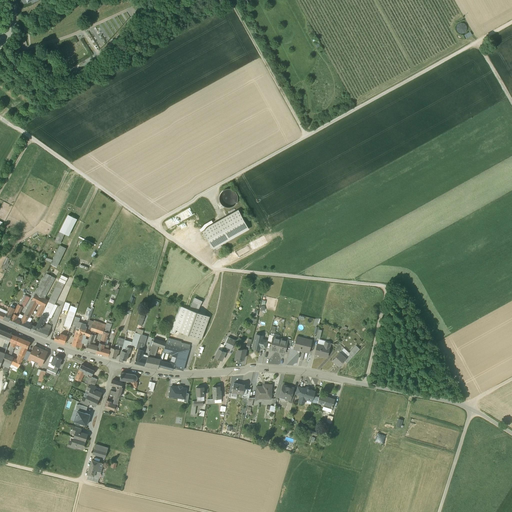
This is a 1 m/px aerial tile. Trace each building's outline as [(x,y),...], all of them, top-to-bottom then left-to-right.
[(460,35),(467,29),(461,22),(454,28),(460,35)] [(227,203),(226,207),(235,208),(237,193),(226,191),(225,196),(222,196),(221,202),(227,203)] [(238,212),(203,232),(213,250),(248,231),(238,212)] [(77,218),(68,214),(66,219),(75,223),(77,218)] [(75,223),(66,219),(59,231),(68,236),(75,223)] [(56,267),(65,249),(59,246),(50,264),(56,267)] [(44,299),(55,278),(46,273),(35,294),(44,299)] [(67,278),(61,275),(56,287),(62,290),(65,284),(64,284),(67,278)] [(62,290),(56,287),(48,301),(54,304),(62,290)] [(26,296),(21,306),(23,307),(25,308),(26,306),(25,306),(31,295),(26,292),(25,295),(26,296)] [(44,299),(35,294),(32,300),(37,302),(41,305),(45,306),(48,301),(44,299)] [(202,301),(194,298),(189,309),(197,312),(202,301)] [(32,300),(24,314),(28,317),(29,317),(37,302),(32,300)] [(54,304),(48,301),(42,314),(46,316),(48,317),(54,304)] [(19,305),(14,313),(18,315),(23,307),(19,305)] [(64,325),(70,328),(77,308),(71,306),(64,325)] [(180,306),(172,328),(176,330),(179,331),(188,309),(180,306)] [(188,309),(179,331),(201,339),(209,317),(197,312),(189,309),(188,309)] [(7,312),(6,314),(3,319),(8,321),(12,314),(7,312)] [(18,315),(14,313),(9,322),(15,325),(16,324),(18,326),(20,321),(23,315),(21,314),(20,316),(18,315)] [(24,314),(21,320),(20,321),(18,326),(33,332),(35,327),(25,323),(28,317),(24,314)] [(46,316),(42,314),(42,315),(37,326),(36,326),(33,332),(47,338),(50,329),(44,327),(42,326),(44,322),(46,316)] [(46,316),(44,322),(42,326),(44,327),(50,329),(51,326),(46,324),(49,318),(48,317),(46,316)] [(140,318),(138,324),(135,332),(142,335),(143,330),(140,329),(142,325),(144,319),(140,318)] [(97,322),(94,321),(91,328),(90,330),(103,334),(106,325),(97,322)] [(80,329),(77,328),(77,326),(75,326),(74,329),(76,330),(75,334),(74,337),(72,345),(81,348),(83,343),(86,344),(88,340),(85,339),(86,337),(86,335),(89,337),(90,337),(91,333),(92,331),(90,331),(86,330),(87,327),(85,326),(86,324),(82,323),(80,329)] [(12,334),(0,329),(0,335),(6,338),(10,340),(12,334)] [(94,335),(91,333),(90,337),(89,337),(85,350),(96,353),(98,346),(92,344),(92,342),(95,335),(94,335)] [(22,339),(12,334),(10,340),(10,341),(13,342),(11,346),(14,347),(16,343),(19,345),(22,339)] [(61,334),(60,334),(59,336),(56,335),(54,340),(64,344),(67,336),(61,334)] [(138,342),(145,344),(147,336),(142,335),(141,334),(138,342)] [(263,338),(256,336),(252,350),(259,352),(260,349),(263,349),(263,347),(264,342),(262,341),(263,338)] [(10,340),(6,338),(3,347),(1,352),(5,353),(10,341),(10,340)] [(166,342),(154,338),(152,344),(159,346),(164,348),(166,343),(166,342)] [(312,342),(297,338),(294,349),(303,351),(303,353),(309,354),(312,342)] [(30,342),(22,339),(19,345),(23,346),(20,353),(24,355),(27,348),(30,342)] [(98,346),(96,353),(109,356),(110,350),(103,348),(106,341),(101,339),(100,342),(98,346)] [(273,339),(272,344),(270,351),(285,355),(286,348),(288,343),(287,343),(273,339)] [(233,344),(227,341),(224,346),(227,347),(231,349),(235,345),(233,344)] [(145,344),(138,342),(137,346),(136,349),(139,349),(143,350),(145,344)] [(177,346),(166,343),(164,348),(163,351),(165,352),(173,354),(177,355),(178,353),(180,347),(177,346)] [(181,343),(180,347),(178,353),(186,355),(187,355),(190,345),(181,343)] [(149,352),(148,357),(154,358),(155,357),(159,346),(152,344),(149,352)] [(324,347),(317,346),(315,354),(323,356),(323,358),(327,359),(330,345),(325,344),(324,347)] [(115,349),(111,348),(109,356),(116,358),(117,353),(118,353),(120,346),(116,345),(115,349)] [(31,352),(28,359),(35,362),(40,350),(34,347),(31,352)] [(356,347),(349,354),(350,355),(353,358),(360,350),(356,347)] [(126,351),(122,350),(119,358),(126,360),(128,355),(129,356),(130,350),(126,349),(126,351)] [(143,350),(139,349),(135,363),(139,364),(143,350)] [(222,350),(219,349),(215,357),(221,360),(225,352),(222,350)] [(47,353),(40,350),(35,362),(41,365),(47,353)] [(149,352),(143,350),(139,364),(145,366),(148,357),(149,352)] [(246,352),(238,350),(235,359),(243,361),(246,352)] [(177,355),(174,367),(183,370),(187,355),(186,355),(178,353),(177,355)] [(9,356),(5,354),(1,364),(5,366),(9,368),(11,364),(13,358),(10,357),(9,356)] [(177,355),(173,354),(170,364),(166,363),(160,361),(158,366),(173,370),(174,367),(177,355)] [(339,354),(332,362),(339,368),(344,362),(346,360),(339,354)] [(350,355),(346,360),(344,362),(347,365),(353,358),(350,355)] [(61,359),(55,356),(52,364),(55,365),(59,367),(61,363),(60,363),(61,359)] [(154,358),(148,357),(145,366),(158,368),(158,366),(160,361),(160,359),(154,358)] [(17,360),(13,358),(11,364),(19,367),(21,362),(17,360)] [(94,371),(81,365),(79,369),(92,376),(94,371)] [(53,369),(48,367),(46,372),(55,376),(57,371),(53,369)] [(92,376),(79,369),(74,379),(80,381),(83,374),(88,376),(91,378),(91,377),(92,376)] [(133,374),(130,374),(129,374),(126,373),(125,373),(122,372),(121,372),(121,373),(120,379),(120,380),(121,380),(124,380),(125,380),(128,381),(129,381),(131,381),(130,386),(136,387),(137,382),(135,382),(135,381),(136,381),(137,379),(137,378),(136,376),(136,375),(136,376),(134,374),(133,374)] [(91,378),(88,376),(84,383),(89,385),(90,386),(90,384),(95,386),(97,379),(91,377),(91,378)] [(245,385),(234,383),(232,391),(243,394),(244,388),(245,385)] [(186,389),(171,386),(170,396),(184,398),(185,399),(186,393),(186,389)] [(220,386),(213,387),(213,399),(215,399),(221,399),(221,390),(220,390),(220,386)] [(265,389),(256,388),(256,398),(266,398),(266,401),(271,401),(272,387),(265,386),(265,389)] [(294,391),(283,387),(280,397),(287,399),(287,401),(290,402),(294,391)] [(95,390),(91,388),(91,389),(88,394),(99,399),(102,393),(95,390)] [(306,390),(303,389),(303,390),(300,398),(298,404),(303,406),(304,401),(312,403),(313,399),(315,393),(310,392),(311,390),(306,389),(306,390)] [(99,399),(88,394),(85,400),(89,402),(89,403),(95,406),(99,399)] [(320,397),(319,400),(316,400),(315,404),(324,407),(323,408),(332,411),(335,401),(320,397)] [(111,401),(107,400),(105,407),(114,410),(116,406),(110,404),(111,401)] [(78,411),(85,413),(87,407),(77,404),(75,410),(78,411)] [(87,425),(90,415),(85,413),(78,411),(74,421),(76,421),(75,424),(80,425),(80,423),(87,425)] [(80,432),(76,431),(74,438),(85,441),(87,434),(80,432)] [(378,435),(376,443),(383,445),(386,437),(378,435)] [(85,441),(74,438),(72,444),(76,445),(76,446),(83,448),(85,441)] [(108,448),(96,444),(93,454),(105,457),(108,448)] [(98,462),(92,460),(87,474),(88,474),(94,476),(98,462)] [(98,462),(94,476),(98,477),(99,473),(100,474),(101,472),(103,463),(98,462)] [(94,476),(88,474),(87,479),(98,482),(100,474),(99,473),(98,477),(94,476)]
